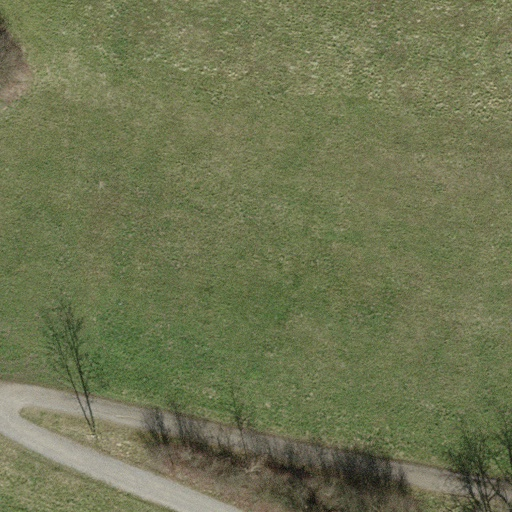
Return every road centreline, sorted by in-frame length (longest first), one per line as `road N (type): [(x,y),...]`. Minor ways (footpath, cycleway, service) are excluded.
road 1 (track): [(0,407),(511,495)]
road 2 (track): [(208,511),(0,416)]
